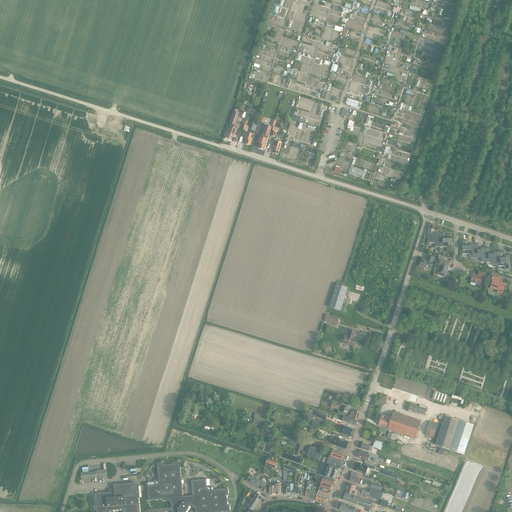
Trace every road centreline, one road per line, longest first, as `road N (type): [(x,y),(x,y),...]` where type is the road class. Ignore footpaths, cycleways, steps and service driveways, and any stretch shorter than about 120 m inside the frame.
road 1 (unclassified): [(428,211),(0,77)]
road 2 (residential): [(331,509),(428,211)]
